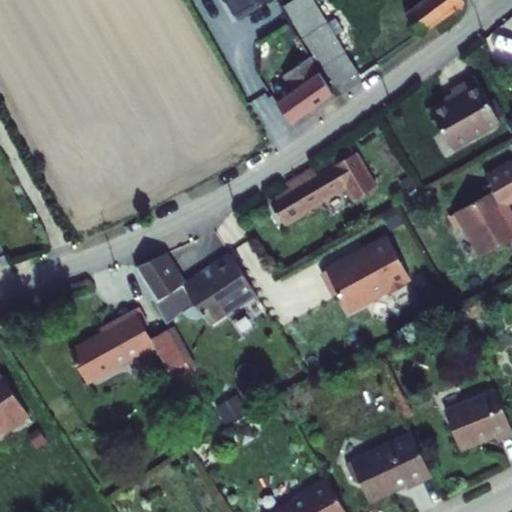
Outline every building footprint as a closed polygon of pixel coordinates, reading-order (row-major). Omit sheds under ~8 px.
[(272,0),(245,0),(252,11),(272,0)] [(307,0),(350,79),(373,66),(336,0),(307,0)] [(426,0),(416,6),(429,27),(473,2),(471,0),(426,0)] [(291,94),(304,114),(345,87),(324,51),(298,68),(308,83),(291,94)] [(468,90),(443,104),(466,144),(511,117),(511,110),(489,70),(464,84),(468,90)] [(303,182),(282,196),(295,217),(359,177),(367,190),(389,176),(380,164),(366,141),(329,165),(325,159),(299,175),(303,182)] [(505,187),(469,208),(493,251),(511,239),(511,165),(498,174),(505,187)] [(0,257),(15,251),(0,225),(0,257)] [(344,265),(340,267),(352,291),(356,288),(365,308),(406,288),(407,291),(423,283),(421,279),(428,276),(408,236),(392,244),(388,243),(383,245),(381,249),(370,255),(367,250),(343,263),(344,265)] [(260,295),(276,286),(251,242),(231,253),(230,258),(203,273),(196,277),(180,247),(152,259),(181,313),(199,304),(201,307),(203,308),(208,312),(213,313),(219,313),(222,312),(225,311),(226,314),(228,313),(230,315),(245,307),(244,304),(245,303),(247,297),(258,290),(260,295)] [(139,316),(87,345),(102,373),(154,345),(158,351),(173,342),(183,361),(202,351),(184,318),(165,328),(151,302),(136,311),(139,316)] [(22,366),(0,379),(0,428),(17,419),(19,422),(47,406),(22,366)] [(509,433),(511,432),(511,390),(508,380),(479,392),(479,393),(459,401),(475,442),(490,436),(492,432),(507,426),(509,433)] [(419,482),(445,470),(425,426),(403,435),(402,432),(383,440),(381,444),(358,454),(366,472),(372,474),(381,493),(402,484),(404,480),(416,475),(419,482)] [(355,511),(361,509),(339,469),(304,488),(305,490),(277,506),(279,511),(355,511)]
